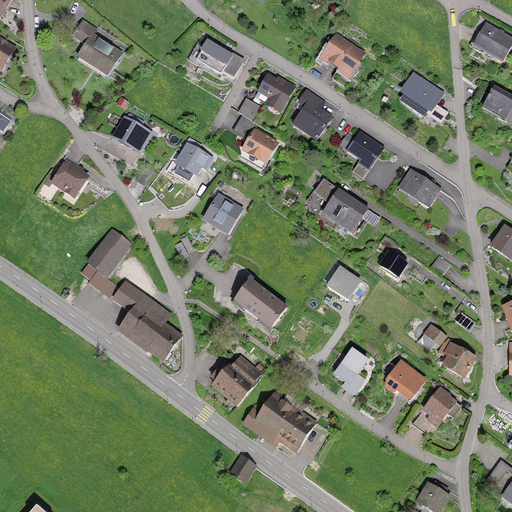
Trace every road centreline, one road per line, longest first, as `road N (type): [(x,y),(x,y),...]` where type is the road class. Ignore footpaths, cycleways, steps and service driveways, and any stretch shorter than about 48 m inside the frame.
road 1 (residential): [(26,0),(37,78),(138,218),(181,311),(189,361),(176,392)]
road 2 (residential): [(187,0),(445,172),(464,175)]
road 3 (residential): [(467,199),(487,369),(461,472)]
road 4 (residential): [(277,357),(379,432),(461,472)]
road 5 (tertiary): [(176,392),(0,265)]
road 6 (tertiary): [(337,511),(176,392)]
road 7 (residential): [(449,0),(464,175)]
